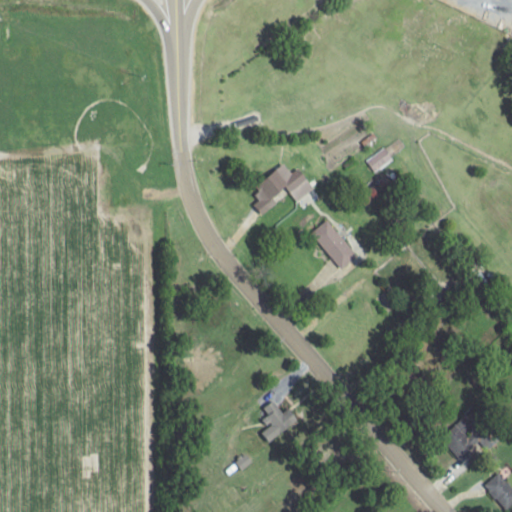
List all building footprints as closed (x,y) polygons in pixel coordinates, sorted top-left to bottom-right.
[(253,187),(265,203),(296,181),(284,164),(253,187)] [(151,193),(147,183),(119,194),(123,205),(151,193)] [(129,208),(132,215),(143,211),(141,204),(129,208)] [(342,267),(357,253),(327,221),(312,235),(342,267)] [(272,424),(261,432),(267,441),(295,422),(278,396),(260,408),(272,424)] [(463,417),(440,438),(459,459),(479,441),(483,444),(493,435),(476,415),(468,422),(463,417)] [(483,485),(505,510),(511,503),(511,488),(498,472),(483,485)]
